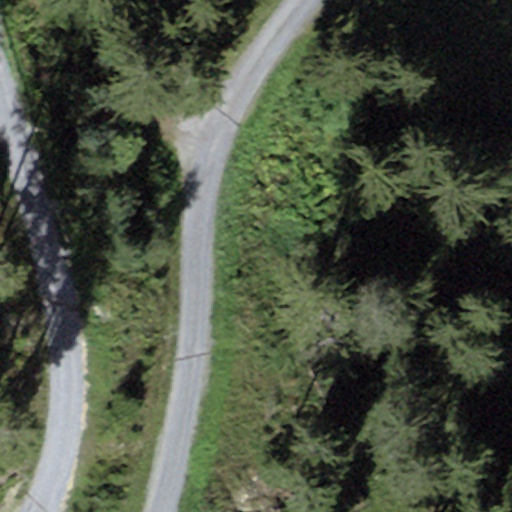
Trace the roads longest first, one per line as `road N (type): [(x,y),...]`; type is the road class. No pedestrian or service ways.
road 1 (track): [(157,511),(177,443),(202,261),(236,117),(312,0)]
road 2 (track): [(32,511),(63,462),(57,324),(0,43)]
